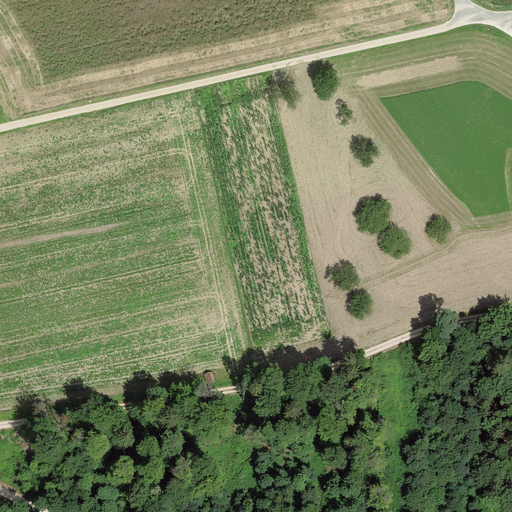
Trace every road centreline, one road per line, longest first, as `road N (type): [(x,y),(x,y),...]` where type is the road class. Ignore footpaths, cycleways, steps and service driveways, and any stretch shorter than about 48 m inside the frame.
road 1 (track): [(0,427),(273,384),(442,325),(511,311)]
road 2 (track): [(0,129),(472,19)]
